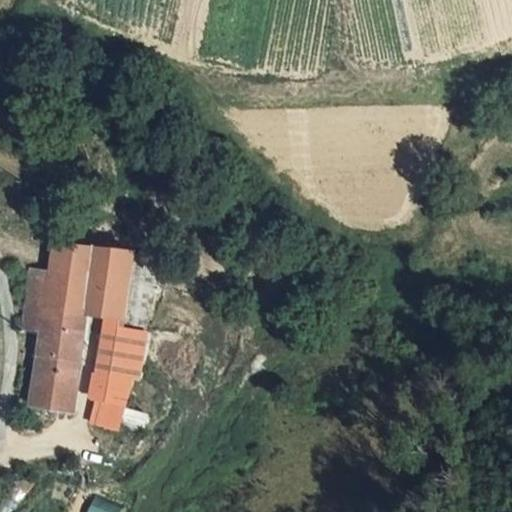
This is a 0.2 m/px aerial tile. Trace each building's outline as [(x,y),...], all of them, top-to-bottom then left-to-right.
[(52,272),(91,277),(95,246),(56,241),(52,272)] [(136,250),(95,246),(91,277),(87,310),(104,312),(127,313),(136,250)] [(81,357),(87,310),(91,277),(52,272),(30,269),(23,323),(44,326),(40,351),(81,357)] [(147,373),(151,316),(127,313),(104,312),(96,369),(101,370),(147,373)] [(81,357),(40,351),(33,404),(74,410),(81,357)] [(147,373),(101,370),(97,398),(103,398),(99,422),(130,426),(147,373)] [(65,511),(85,485),(58,466),(23,511),(65,511)]
